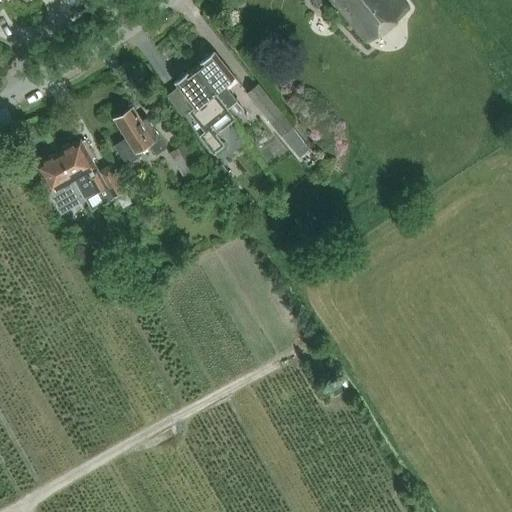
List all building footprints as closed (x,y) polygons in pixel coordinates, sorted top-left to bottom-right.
[(332,0),(367,42),(409,9),(402,0),(332,0)] [(213,50),(193,66),(228,108),(234,116),(242,109),(223,85),(234,77),(213,50)] [(225,146),(213,131),(234,116),(193,66),(174,81),(195,107),(189,111),(204,130),(199,134),(214,153),(225,146)] [(247,93),(271,123),(299,158),(310,149),(258,85),(247,93)] [(114,119),(125,139),(113,146),(125,166),(138,158),(135,154),(149,146),(155,156),(165,150),(147,119),(141,122),(133,108),(114,119)] [(239,134),(221,149),(228,156),(245,142),(239,134)] [(61,151),(60,152),(75,180),(85,199),(107,187),(113,198),(126,191),(112,166),(100,173),(82,140),(71,146),(68,144),(62,148),(61,151)] [(200,166),(186,143),(171,153),(186,175),(200,166)] [(85,199),(75,180),(60,152),(36,164),(62,211),(72,206),(85,199)] [(136,281),(123,261),(109,270),(123,290),(136,281)] [(142,266),(138,269),(139,274),(142,277),(147,277),(150,273),(149,269),(146,266),(142,266)]
